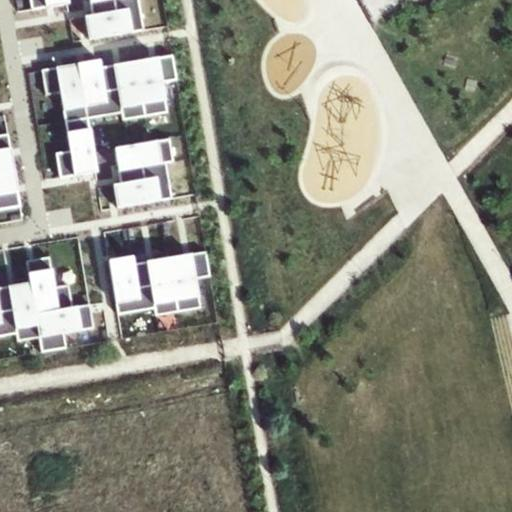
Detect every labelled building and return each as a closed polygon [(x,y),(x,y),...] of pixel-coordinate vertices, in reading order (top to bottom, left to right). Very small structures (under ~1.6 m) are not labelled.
[(28,0),(31,11),(68,5),(66,0),(28,0)] [(89,0),(91,12),(84,13),(88,37),(142,28),(138,0),(89,0)] [(98,57),(40,66),(44,93),(58,90),(68,148),(53,151),(58,176),(95,170),(86,116),(119,111),(120,118),(165,111),(160,80),(175,78),(171,53),(99,65),(98,57)] [(0,208),(20,205),(7,132),(0,133),(0,208)] [(172,160),(168,137),(113,146),(119,181),(111,182),(115,206),(170,197),(164,161),(172,160)] [(92,328),(89,306),(71,309),(67,286),(53,289),(49,261),(26,264),(29,286),(0,290),(0,334),(14,332),(15,339),(37,336),(39,351),(64,347),(62,332),(92,328)]
